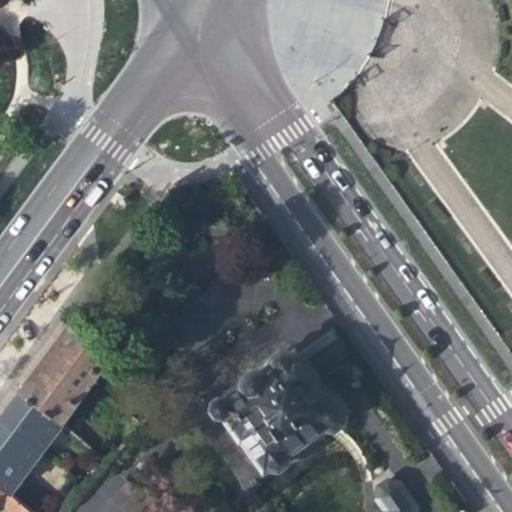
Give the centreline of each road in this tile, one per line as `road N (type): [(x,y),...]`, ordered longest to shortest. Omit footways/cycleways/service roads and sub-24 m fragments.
road 1 (primary): [(211,0),(261,144),(511,500)]
road 2 (primary): [(511,436),(281,110),(214,0)]
road 3 (primary): [(0,278),(197,0)]
